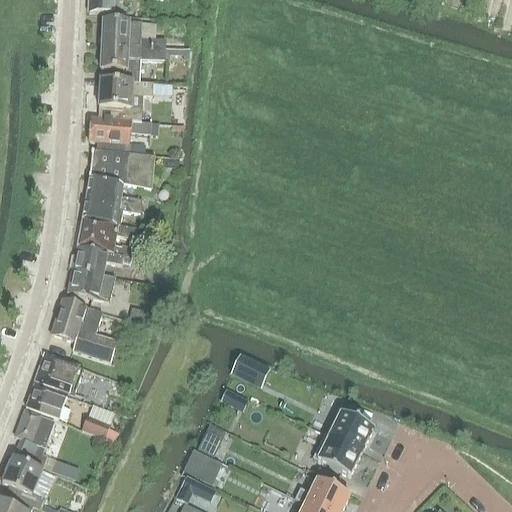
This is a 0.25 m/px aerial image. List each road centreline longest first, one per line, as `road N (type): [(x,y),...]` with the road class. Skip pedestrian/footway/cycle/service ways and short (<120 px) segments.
road 1 (residential): [(0,416),(49,256),(69,0)]
road 2 (track): [(193,306),(174,377),(110,511)]
